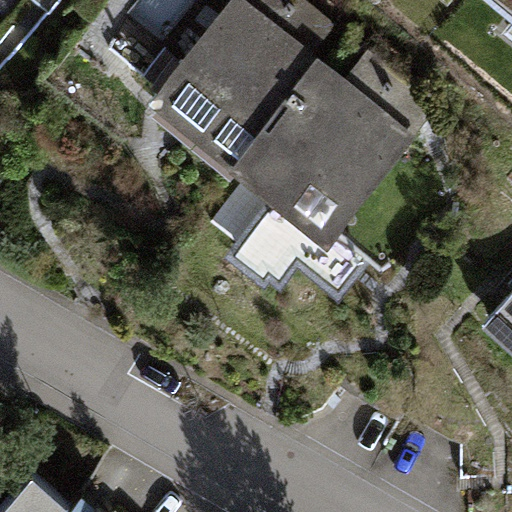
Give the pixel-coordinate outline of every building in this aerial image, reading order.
[(43,0),(54,9),(62,0),(43,0)] [(224,0),(152,93),(249,168),(335,60),(323,51),(339,30),(299,0),(224,0)] [(511,0),(497,0),(511,12),(511,0)] [(350,72),(335,60),(249,168),(339,237),(446,98),(373,42),(350,72)] [(511,294),(489,322),(511,341),(511,294)] [(51,511),(25,489),(3,511),(51,511)]
